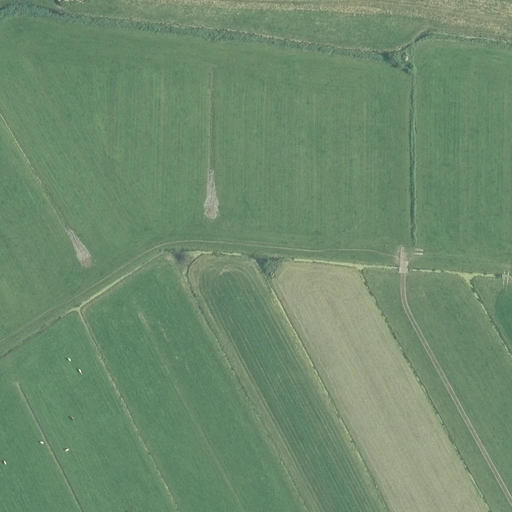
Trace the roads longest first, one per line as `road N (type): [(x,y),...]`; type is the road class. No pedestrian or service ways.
road 1 (track): [(239,0),(383,4),(511,22)]
road 2 (track): [(511,502),(415,329),(402,299),(403,264)]
